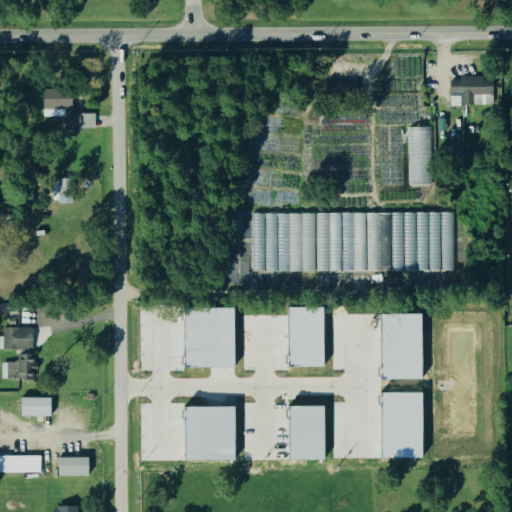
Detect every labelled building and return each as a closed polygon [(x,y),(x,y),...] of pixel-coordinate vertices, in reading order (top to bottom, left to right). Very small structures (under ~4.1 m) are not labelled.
[(448,79),(449,107),(492,106),(492,82),(483,82),(483,79),(448,79)] [(64,119),(64,130),(79,130),(79,115),(69,115),(69,97),(39,97),(39,119),(64,119)] [(407,131),(408,185),(429,185),(428,130),(407,131)] [(69,180),(50,181),(51,205),(69,204),(69,180)] [(250,216),(251,273),(426,271),(452,271),(451,214),(338,215),(338,214),(250,216)] [(287,367),(287,308),(322,308),(322,366),(287,367)] [(233,367),(183,367),(183,309),(233,309),(233,367)] [(421,379),(379,380),(378,315),(420,314),(421,379)] [(4,327),(32,328),(31,350),(3,349),(4,327)] [(380,459),(380,393),(421,393),(421,459),(380,459)] [(49,398),(49,417),(21,417),(21,398),(49,398)] [(323,459),(287,459),(287,406),(323,406),(323,459)] [(233,460),(183,460),(184,407),(233,407),(233,460)] [(0,456),(40,456),(40,473),(0,473),(0,456)] [(58,458),(88,458),(88,476),(58,476),(58,458)]
